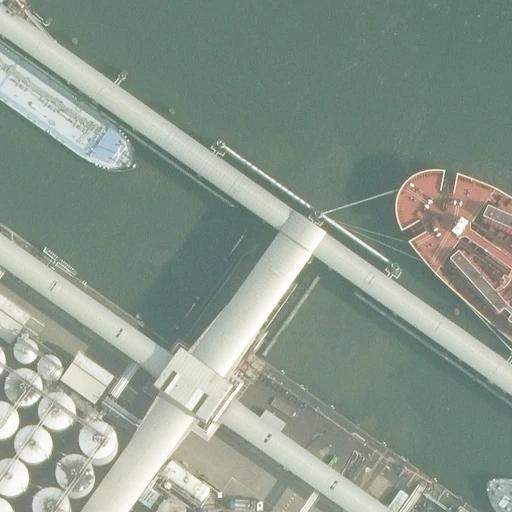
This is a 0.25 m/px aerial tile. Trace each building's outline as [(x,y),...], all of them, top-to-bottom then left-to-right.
[(0,266),(35,291),(44,278),(41,275),(44,270),(15,250),(16,249),(0,237),(0,266)] [(224,385),(260,334),(260,330),(259,326),(257,322),(255,319),(252,316),(249,313),(246,311),(242,310),(238,309),(235,309),(233,309),(231,310),(229,311),(228,311),(191,362),(224,385)] [(0,331),(0,347),(59,389),(77,364),(10,317),(0,331)] [(8,420),(15,426),(23,428),(31,426),(38,422),(42,415),(43,407),(40,399),(34,392),(27,389),(18,390),(10,395),(5,402),(5,412),(8,420)] [(41,443),(48,449),(56,450),(64,449),(71,444),(75,437),(76,429),(73,421),(68,415),(60,412),(51,413),(43,418),(39,425),(38,434),(41,443)] [(0,460),(8,459),(14,454),(18,447),(19,439),(17,431),(11,425),(3,422),(0,422),(0,460)] [(267,435),(253,455),(263,462),(277,442),(267,435)] [(85,470),(92,476),(100,478),(108,476),(114,472),(118,465),(119,457),(117,449),(111,443),(103,440),(94,440),(87,445),(82,453),(81,462),(85,470)] [(19,477),(26,483),(34,485),(42,483),(49,479),(53,472),(54,464),(51,456),(45,450),(37,447),(29,447),(21,452),(16,460),(16,469),(19,477)] [(60,506),(67,511),(83,511),(90,508),(94,501),(95,493),(92,485),(86,479),(78,475),(70,476),(62,481),(57,489),(57,498),(60,506)] [(0,511),(25,511),(29,506),(30,498),(27,490),(22,484),(14,481),(5,482),(0,484),(0,511)]
